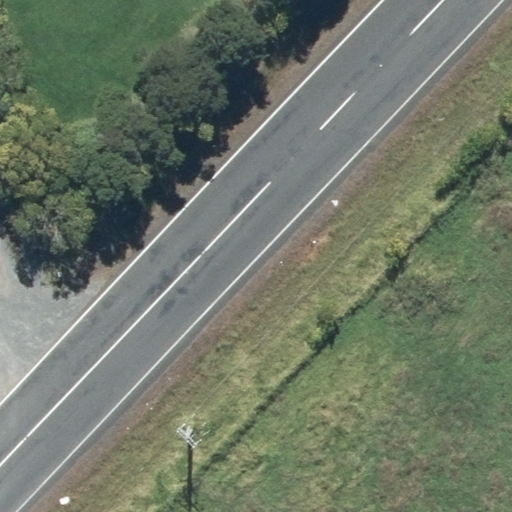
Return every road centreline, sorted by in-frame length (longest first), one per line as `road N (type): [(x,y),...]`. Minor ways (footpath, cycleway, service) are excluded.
road 1 (secondary): [(83,383),(446,0)]
road 2 (unclassified): [(0,287),(83,383)]
road 3 (secondary): [(0,472),(83,383)]
